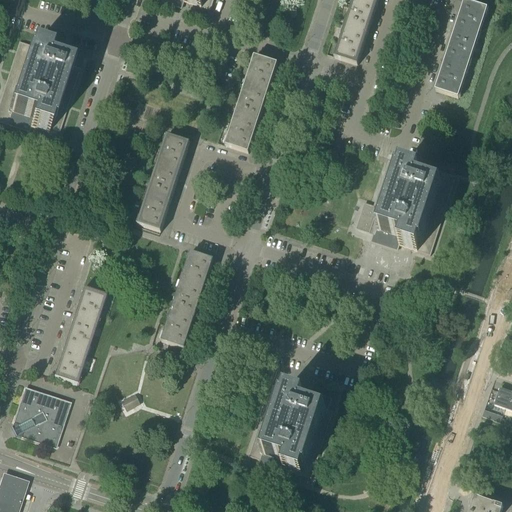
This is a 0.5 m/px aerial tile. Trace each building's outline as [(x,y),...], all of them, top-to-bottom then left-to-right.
[(157,0),(157,2),(182,10),(183,4),(181,3),(181,0),(157,0)] [(214,0),(181,0),(181,3),(183,4),(210,13),(214,0)] [(367,37),(377,7),(354,0),(353,0),(344,30),(367,37)] [(464,3),(454,33),(477,40),(487,11),(464,3)] [(357,67),(367,37),(344,30),(334,59),(357,67)] [(468,70),(477,40),(454,33),(444,63),(468,70)] [(49,54),(18,44),(0,99),(0,124),(28,134),(30,128),(28,128),(52,55),(49,54)] [(51,50),(49,54),(52,55),(28,128),(30,128),(49,134),(50,130),(59,133),(80,70),(73,68),(76,58),(51,50)] [(254,58),(244,88),(268,96),(277,66),(254,58)] [(458,100),(468,70),(444,63),(434,92),(458,100)] [(393,76),(398,78),(401,79),(403,72),(395,69),(393,76)] [(258,126),(268,96),(244,88),(234,118),(258,126)] [(248,155),(258,126),(234,118),(225,148),(248,155)] [(166,137),(156,167),(180,175),(189,145),(166,137)] [(418,172),(387,162),(372,208),(365,206),(357,230),(365,232),(364,233),(374,236),(371,243),(397,251),(399,247),(396,246),(420,173),(418,172)] [(170,204),(180,175),(156,167),(147,197),(170,204)] [(455,178),(420,167),(418,172),(420,173),(396,246),(399,247),(430,257),(455,178)] [(160,234),(170,204),(147,197),(137,227),(160,234)] [(190,254),(180,284),(203,292),(213,262),(190,254)] [(193,321),(203,292),(180,284),(170,314),(193,321)] [(81,291),(71,320),(95,328),(105,298),(81,291)] [(184,351),(193,321),(170,314),(161,344),(184,351)] [(85,358),(95,328),(71,320),(62,350),(85,358)] [(75,388),(85,358),(62,350),(52,380),(75,388)] [(302,397),(271,386),(247,458),(259,462),(257,469),(281,477),(283,472),(281,471),(305,398),(302,397)] [(505,411),(511,394),(500,390),(493,407),(505,411)] [(70,405),(27,391),(26,394),(23,393),(13,424),(11,429),(15,439),(16,439),(21,440),(55,452),(56,449),(59,450),(72,409),(69,408),(70,405)] [(329,399),(304,391),(302,397),(305,398),(281,471),(283,472),(310,481),(332,413),(326,411),(329,399)] [(130,400),(121,405),(126,414),(135,409),(130,400)] [(501,424),(504,417),(485,411),(482,418),(501,424)] [(19,511),(29,484),(3,477),(0,486),(0,511),(19,511)] [(501,511),(503,507),(493,503),(492,506),(474,499),(469,511),(501,511)]
